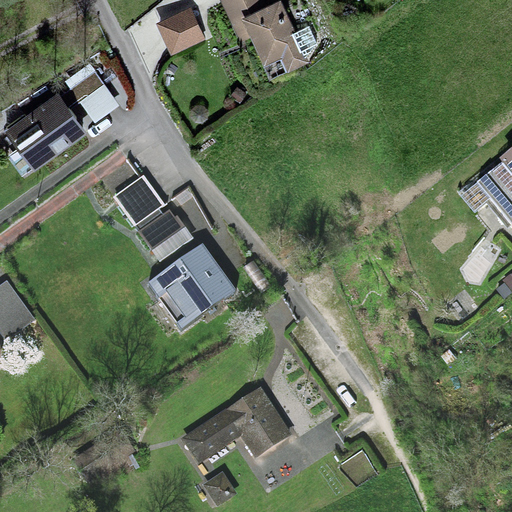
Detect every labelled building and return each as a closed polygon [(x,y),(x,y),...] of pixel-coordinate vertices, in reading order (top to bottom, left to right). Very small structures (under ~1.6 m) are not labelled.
[(226,0),(238,25),(249,20),(266,59),(295,46),(277,5),(266,10),(261,0),(226,0)] [(189,9),(160,23),(172,50),(202,37),(189,9)] [(94,70),(70,87),(80,101),(104,84),(94,70)] [(34,165),(82,130),(74,118),(76,116),(70,108),(68,110),(57,96),(27,118),(24,113),(6,127),(34,165)] [(511,156),(469,192),(483,208),(490,202),(511,228),(511,156)] [(159,210),(161,207),(141,179),(115,199),(151,249),(178,231),(176,229),(182,225),(177,218),(174,221),(168,213),(163,216),(159,210)] [(220,296),(224,301),(235,293),(202,247),(147,286),(158,301),(167,295),(186,321),(220,296)] [(0,330),(4,335),(28,317),(9,290),(0,296),(0,330)] [(243,438),(256,456),(288,435),(259,393),(227,414),(243,438)] [(243,438),(227,414),(186,441),(201,465),(243,438)] [(121,433),(76,464),(87,480),(132,450),(121,433)] [(232,495),(221,478),(208,488),(218,504),(232,495)]
